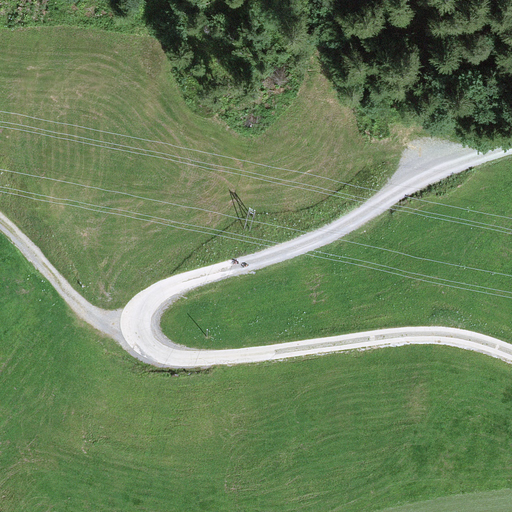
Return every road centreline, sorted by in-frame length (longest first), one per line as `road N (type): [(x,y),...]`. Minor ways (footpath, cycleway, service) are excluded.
road 1 (track): [(138,328),(137,315),(162,292),(311,242),(433,174),(511,145)]
road 2 (track): [(511,354),(435,332),(288,354),(176,356),(150,349),(138,328)]
road 3 (track): [(138,328),(101,323),(0,217)]
